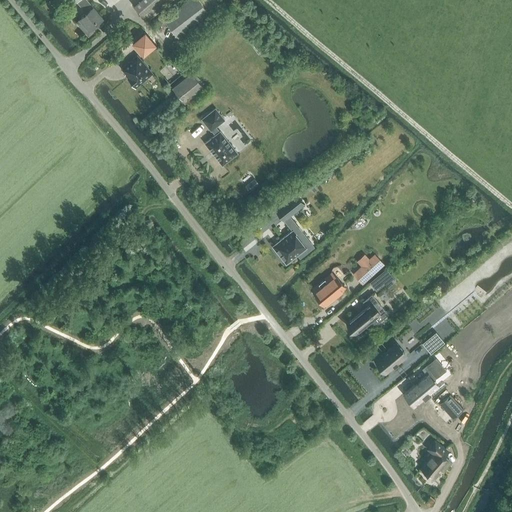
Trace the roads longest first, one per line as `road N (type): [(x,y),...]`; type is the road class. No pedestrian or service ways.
road 1 (unclassified): [(417,511),(11,0)]
road 2 (track): [(267,0),(511,206)]
